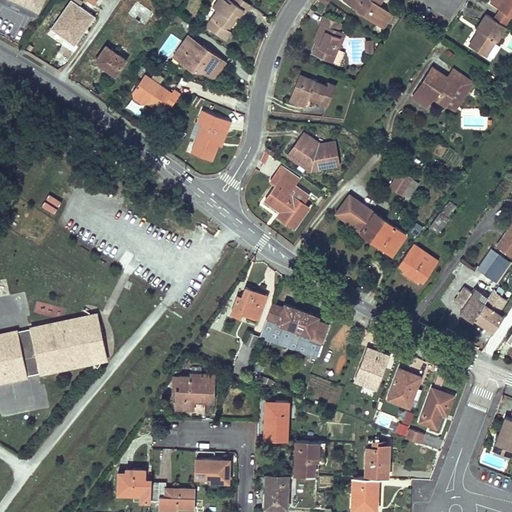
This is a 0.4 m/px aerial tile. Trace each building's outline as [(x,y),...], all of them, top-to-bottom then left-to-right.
[(0,0),(10,5),(12,0),(20,4),(21,2),(38,10),(43,0),(0,0)] [(211,15),(205,24),(226,40),(232,31),(229,30),(227,28),(236,13),(239,16),(242,18),(247,11),(232,0),(230,3),(226,0),(216,0),(212,6),(216,9),(211,15)] [(244,0),(232,0),(247,11),(251,5),(244,0)] [(344,0),(378,23),(388,9),(379,4),(374,0),(344,0)] [(511,0),(502,0),(497,8),(511,17),(511,0)] [(92,16),(71,1),(52,28),(71,42),(81,27),(84,29),(92,16)] [(207,13),(211,15),(216,9),(212,6),(207,13)] [(383,27),(392,12),(388,9),(378,23),(383,27)] [(180,23),(183,18),(176,13),(170,21),(173,23),(175,21),(177,21),(180,23)] [(229,30),(239,16),(236,13),(227,28),(229,30)] [(497,41),(505,26),(486,14),(477,28),(479,30),(469,45),(486,55),(495,40),(497,41)] [(342,23),(324,16),(321,24),(325,25),(318,43),(312,55),(340,67),(346,54),(339,51),(346,33),(339,30),(342,23)] [(318,43),(325,25),(321,24),(314,42),(318,43)] [(74,44),(84,29),(81,27),(71,42),(74,44)] [(203,44),(189,35),(181,46),(191,53),(193,49),(197,52),(203,44)] [(352,61),(363,61),(363,39),(352,39),(352,61)] [(372,52),(373,40),(366,39),(365,51),(372,52)] [(217,74),(227,60),(203,44),(197,52),(193,49),(191,53),(181,46),(176,53),(183,58),(180,61),(193,70),(203,72),(217,74)] [(124,60),(105,46),(95,61),(115,75),(124,60)] [(183,58),(176,53),(173,56),(180,61),(183,58)] [(447,76),(432,67),(418,88),(444,106),(459,84),(468,91),(472,83),(452,68),(447,76)] [(172,93),(146,73),(132,91),(145,100),(159,111),(163,105),(170,109),(181,94),(174,89),(172,93)] [(301,84),(297,82),(292,96),(307,103),(310,97),(328,105),(337,86),(328,82),(327,85),(304,75),(301,84)] [(145,100),(132,91),(133,97),(141,103),(145,100)] [(307,103),(292,96),(290,99),(306,106),(307,103)] [(225,133),(230,120),(203,110),(198,123),(203,124),(199,133),(191,153),(211,161),(217,145),(222,132),(225,133)] [(465,115),(465,127),(486,127),(486,115),(465,115)] [(198,123),(196,121),(193,130),(199,133),(203,124),(198,123)] [(186,132),(179,127),(175,133),(182,138),(186,132)] [(221,146),(225,133),(222,132),(217,145),(221,146)] [(303,150),(295,145),(288,155),(312,173),(322,171),(323,168),(332,166),(335,168),(342,166),(337,141),(322,145),(319,149),(316,147),(315,139),(307,133),(303,134),(297,142),(305,147),(303,150)] [(305,147),(297,142),(295,145),(303,150),(305,147)] [(294,186),(298,180),(281,168),(271,183),(276,187),(265,202),(276,210),(277,207),(281,210),(280,212),(276,216),(294,228),(308,208),(301,203),(306,195),(294,186)] [(414,180),(398,169),(387,185),(403,195),(414,180)] [(409,198),(419,183),(414,180),(403,195),(409,198)] [(41,206),(54,214),(62,201),(49,193),(41,206)] [(349,223),(363,204),(349,194),(335,213),(349,223)] [(439,212),(429,227),(438,233),(448,218),(447,217),(455,205),(449,201),(445,207),(444,206),(440,212),(439,212)] [(395,228),(363,204),(349,223),(381,247),(395,228)] [(511,257),(511,256),(511,221),(496,245),(511,257)] [(391,255),(405,235),(395,228),(381,247),(391,255)] [(430,256),(412,244),(409,249),(427,261),(430,256)] [(427,261),(409,249),(397,266),(403,270),(402,272),(417,283),(418,281),(422,283),(437,260),(430,256),(427,261)] [(502,259),(489,251),(476,271),(494,282),(505,265),(500,261),(502,259)] [(472,292),(463,286),(453,302),(462,307),(459,311),(471,320),(473,318),(487,296),(475,288),(472,292)] [(487,296),(473,318),(491,330),(502,315),(496,312),(505,299),(501,296),(505,290),(499,286),(495,292),(492,290),(487,296)] [(258,319),(266,296),(246,288),(242,297),(237,295),(231,313),(240,317),(242,312),(258,319)] [(284,307),(272,303),(260,336),(287,346),(300,309),(285,303),(284,307)] [(318,316),(300,309),(287,346),(316,357),(328,324),(317,320),(318,316)] [(0,380),(53,369),(52,365),(87,357),(87,355),(91,354),(92,361),(102,359),(104,351),(104,348),(105,344),(104,341),(96,340),(94,334),(102,330),(101,326),(99,324),(95,319),(92,315),(83,317),(84,323),(80,324),(80,322),(45,329),(44,325),(0,333),(0,380)] [(104,335),(102,330),(94,334),(96,340),(104,341),(104,335)] [(268,352),(280,353),(281,345),(270,343),(268,352)] [(244,344),(236,364),(246,369),(254,348),(244,344)] [(384,354),(368,347),(355,381),(375,389),(385,363),(381,361),(384,354)] [(244,374),(246,369),(236,364),(234,369),(244,374)] [(420,376),(400,368),(388,399),(409,407),(411,400),(417,402),(422,389),(417,387),(420,376)] [(181,395),(176,395),(176,408),(193,408),(193,400),(213,400),(213,374),(202,374),(203,381),(191,381),(191,376),(181,376),(181,395)] [(181,395),(181,376),(173,376),(172,395),(176,395),(181,395)] [(453,396),(432,388),(420,422),(430,426),(435,412),(441,414),(446,416),(453,396)] [(269,423),(269,439),(288,440),(289,401),(276,401),(276,404),(266,404),(265,423),(269,423)] [(396,435),(421,442),(424,432),(408,428),(412,413),(403,410),(396,435)] [(435,428),(441,414),(435,412),(430,426),(435,428)] [(511,418),(506,416),(496,441),(511,446),(511,418)] [(318,460),(319,442),(296,440),(295,474),(314,475),(315,460),(318,460)] [(367,447),(365,477),(378,478),(383,478),(383,470),(387,470),(389,443),(374,442),(373,448),(367,447)] [(226,459),(196,457),(196,477),(211,478),(211,481),(229,481),(229,472),(226,472),(226,459)] [(135,491),(150,492),(151,481),(151,477),(144,477),(144,468),(126,468),(126,470),(119,471),(118,493),(135,494),(135,491)] [(286,509),(288,474),(272,474),(272,482),(266,482),(265,499),(270,500),(269,508),(286,509)] [(365,505),(377,505),(378,478),(365,477),(357,477),(356,492),(353,492),(352,510),(365,510),(365,505)] [(166,482),(151,481),(150,492),(150,501),(159,502),(159,511),(177,511),(177,507),(194,507),(195,488),(166,488),(166,482)] [(135,501),(150,501),(150,492),(135,491),(135,494),(135,501)]
